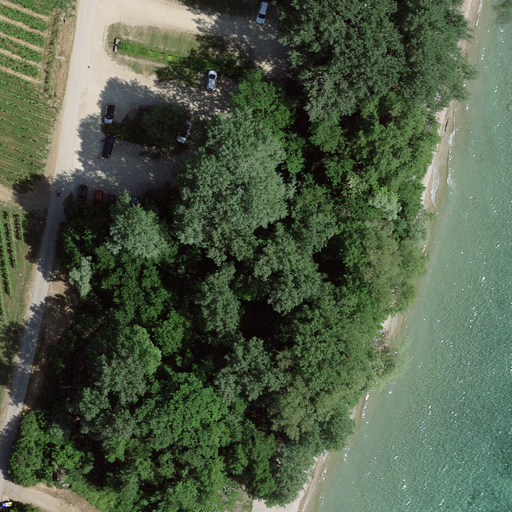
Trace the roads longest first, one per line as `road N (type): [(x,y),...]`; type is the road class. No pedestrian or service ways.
road 1 (track): [(0,464),(56,215)]
road 2 (unclassified): [(56,215),(88,0)]
